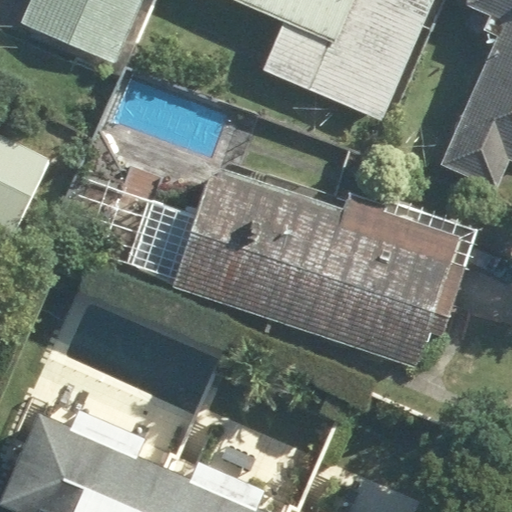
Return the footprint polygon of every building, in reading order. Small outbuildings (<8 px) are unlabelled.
[(33,0),(22,26),(129,73),(160,0),(33,0)] [(269,67),(395,122),(447,0),(234,0),(288,23),(269,67)] [(511,0),(467,0),(466,4),(508,25),(439,161),(505,194),(511,179),(511,0)] [(70,165),(0,127),(0,233),(26,247),(70,165)] [(160,198),(135,273),(435,370),(479,233),(358,195),(355,205),(212,159),(196,210),(160,198)] [(232,420),(211,470),(185,460),(206,410),(67,350),(2,502),(25,511),(24,511),(420,511),(424,502),(331,463),(310,511),(296,511),(288,508),(311,454),(232,420)]
